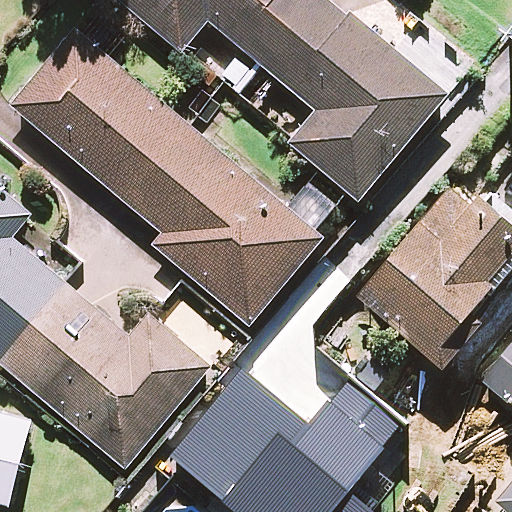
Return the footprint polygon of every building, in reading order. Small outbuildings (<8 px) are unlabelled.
[(451,98),(333,0),(118,0),(185,55),(211,24),(319,113),(292,145),(363,204),(451,98)] [(325,242),(78,33),(14,108),(166,236),(156,247),(253,328),(325,242)] [(511,275),(511,233),(457,188),(364,299),(449,371),(487,326),(477,318),(511,275)] [(32,219),(0,191),(0,361),(128,470),(213,369),(153,319),(133,342),(13,241),(32,219)] [(511,511),(511,364),(492,387),(511,403),(511,489),(500,503),(509,511),(511,511)] [(409,429),(354,384),(319,427),(277,392),(257,417),(235,399),(196,447),(213,461),(195,482),(231,511),(371,511),(354,497),(409,429)] [(0,504),(12,508),(34,425),(0,415),(0,504)]
